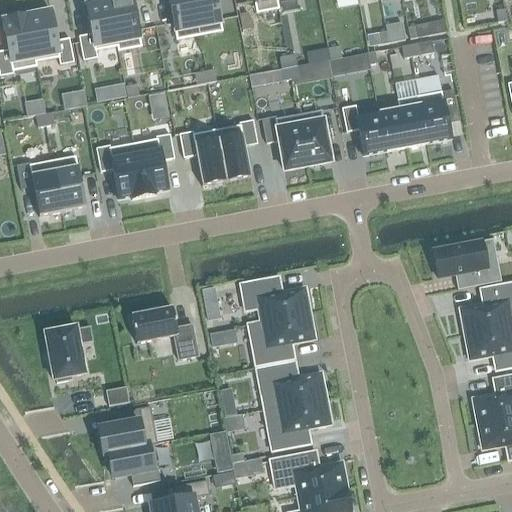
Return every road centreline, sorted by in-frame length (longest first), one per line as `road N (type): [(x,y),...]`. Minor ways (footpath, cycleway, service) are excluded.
road 1 (residential): [(352,201),(0,268)]
road 2 (residential): [(458,493),(380,508),(342,303),(348,278),(368,270)]
road 3 (residential): [(368,270),(384,270),(401,287),(432,369),(458,493)]
road 4 (residential): [(511,170),(352,201)]
